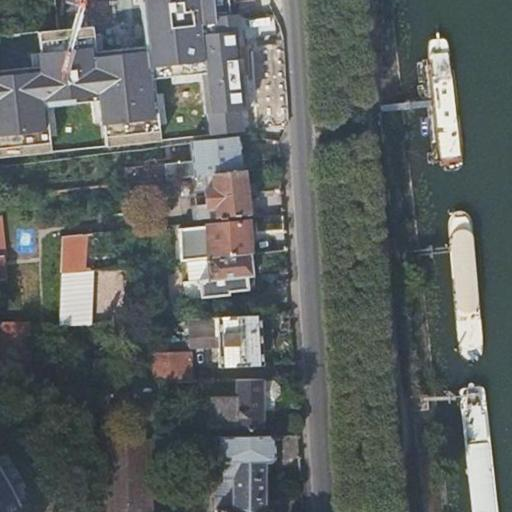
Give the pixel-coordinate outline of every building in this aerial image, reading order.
[(53,0),(56,27),(187,14),(185,0),(53,0)] [(0,62),(33,59),(190,44),(187,14),(56,27),(0,33),(0,62)] [(126,143),(269,128),(263,68),(229,71),(232,100),(203,103),(196,43),(190,44),(33,59),(0,62),(0,155),(3,156),(0,123),(14,122),(16,143),(55,140),(55,118),(83,115),(83,118),(123,115),(126,143)] [(213,171),(243,168),(240,135),(191,140),(193,160),(164,163),(165,169),(147,171),(147,178),(194,173),(213,171)] [(244,181),(243,168),(213,171),(214,187),(204,188),(206,202),(202,203),(202,199),(196,199),(198,217),(247,212),(246,198),(257,197),(255,181),(244,181)] [(214,187),(213,171),(194,173),(196,189),(204,188),(214,187)] [(249,252),(250,252),(247,221),(206,225),(209,257),(249,252)] [(251,275),(249,252),(209,257),(187,259),(188,270),(189,281),(190,292),(200,291),(201,297),(229,294),(228,291),(248,289),(247,276),(251,275)] [(94,268),(61,272),(60,284),(93,282),(94,268)] [(189,281),(188,270),(182,271),(184,292),(191,298),(201,297),(200,291),(190,292),(189,281)] [(93,282),(60,284),(59,325),(91,324),(93,282)] [(260,315),(177,320),(177,331),(189,331),(190,346),(219,345),(220,366),(263,363),(262,347),(261,330),(260,315)] [(2,351),(25,351),(24,321),(1,322),(2,351)] [(261,330),(262,347),(271,346),(270,329),(261,330)] [(155,353),(155,381),(191,380),(191,353),(155,353)] [(58,361),(57,382),(81,382),(82,361),(58,361)] [(262,409),(261,379),(236,380),(237,407),(237,428),(263,427),(262,409)] [(281,384),(271,379),(261,379),(262,409),(276,409),(275,398),(281,392),(281,384)] [(237,428),(237,407),(218,408),(219,428),(237,428)] [(300,434),(299,419),(271,421),(272,435),(273,435),(300,434)] [(273,435),(272,435),(216,436),(215,511),(272,511),(271,509),(271,460),(275,457),(275,438),(273,435)] [(153,511),(153,437),(121,438),(102,438),(102,511),(153,511)]
